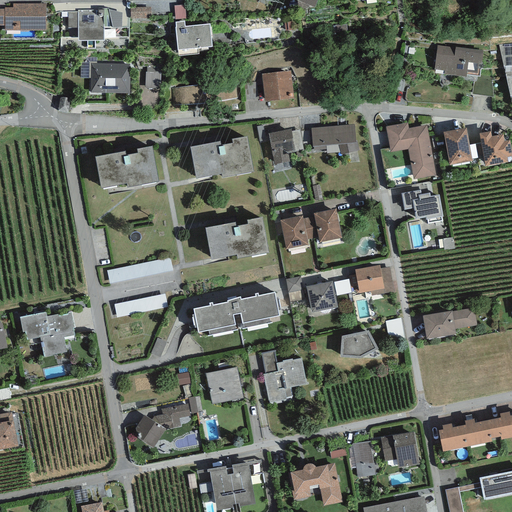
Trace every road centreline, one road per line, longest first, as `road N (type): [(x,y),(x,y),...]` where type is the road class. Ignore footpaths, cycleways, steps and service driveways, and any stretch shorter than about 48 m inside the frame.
road 1 (residential): [(55,120),(66,129),(128,475)]
road 2 (residential): [(369,108),(55,120)]
road 3 (residential): [(369,108),(423,412)]
road 4 (residential): [(128,475),(423,412)]
road 5 (residential): [(511,129),(498,117),(369,108)]
road 6 (residential): [(0,501),(128,475)]
